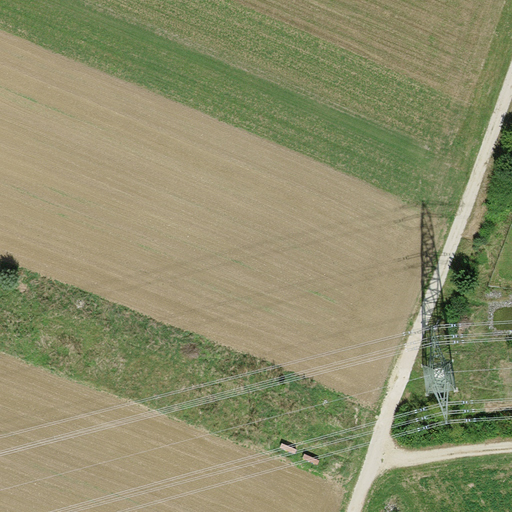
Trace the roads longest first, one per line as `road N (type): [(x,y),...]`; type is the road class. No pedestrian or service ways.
road 1 (track): [(347,511),(511,62)]
road 2 (track): [(511,441),(369,450)]
